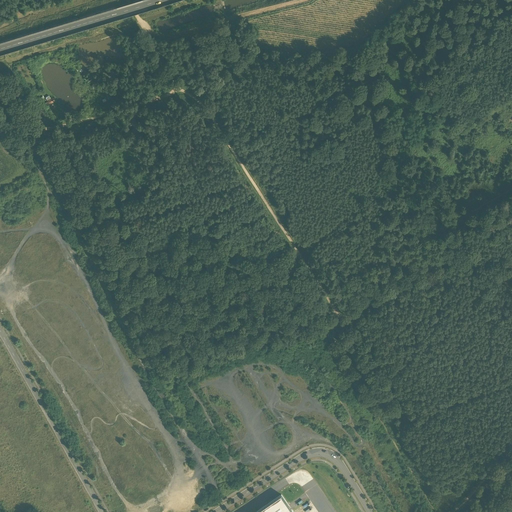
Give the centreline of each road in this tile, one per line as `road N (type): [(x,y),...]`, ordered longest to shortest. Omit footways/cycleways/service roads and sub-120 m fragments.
road 1 (track): [(340,321),(212,117),(180,89)]
road 2 (track): [(340,321),(449,258),(469,214),(511,186)]
road 3 (track): [(436,511),(333,332),(340,321)]
road 4 (tertiary): [(370,511),(343,467),(322,452),(217,511)]
road 5 (track): [(180,89),(63,125),(13,129)]
road 6 (track): [(152,43),(318,0)]
road 7 (primary): [(0,47),(156,0)]
